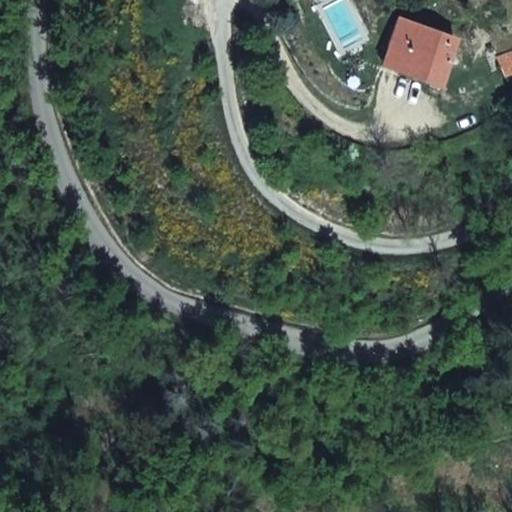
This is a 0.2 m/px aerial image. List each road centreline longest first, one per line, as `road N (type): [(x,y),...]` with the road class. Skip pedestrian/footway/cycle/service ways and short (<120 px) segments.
road 1 (residential): [(56,0),(51,64),(69,158),(139,249),(237,305),(338,340),(436,319),(511,278)]
road 2 (unknown): [(511,214),(439,241),(353,209),(284,170),(253,133),(232,82),(223,0)]
